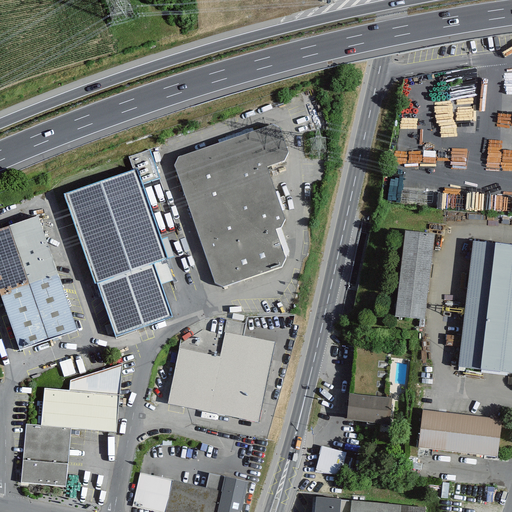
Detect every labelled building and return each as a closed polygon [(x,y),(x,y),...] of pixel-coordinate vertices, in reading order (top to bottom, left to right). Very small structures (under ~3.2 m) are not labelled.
[(179,158),(174,168),(216,280),(226,287),(286,266),(289,256),(278,228),(286,225),(288,217),(268,164),(287,157),(290,151),(282,128),(274,125),(179,158)] [(89,186),(93,198),(82,202),(95,236),(83,241),(119,338),(175,318),(155,263),(129,272),(116,237),(160,221),(141,167),(89,186)] [(0,229),(0,289),(21,350),(80,330),(41,216),(0,229)] [(408,231),(398,316),(423,319),(433,234),(408,231)] [(511,245),(469,241),(455,368),(511,374),(511,245)] [(221,359),(180,351),(170,402),(262,421),(278,343),(226,332),(221,359)] [(61,362),(64,376),(75,373),(72,359),(61,362)] [(118,432),(123,364),(71,380),(71,389),(47,388),(44,420),(22,419),(18,483),(67,486),(71,429),(118,432)] [(351,393),(348,420),(393,424),(396,397),(351,393)] [(501,420),(420,411),(415,450),(496,460),(501,420)] [(316,469),(342,476),(348,452),(322,445),(316,469)] [(216,511),(221,491),(139,473),(132,506),(160,511),(216,511)] [(424,511),(425,507),(315,497),(313,511),(424,511)]
